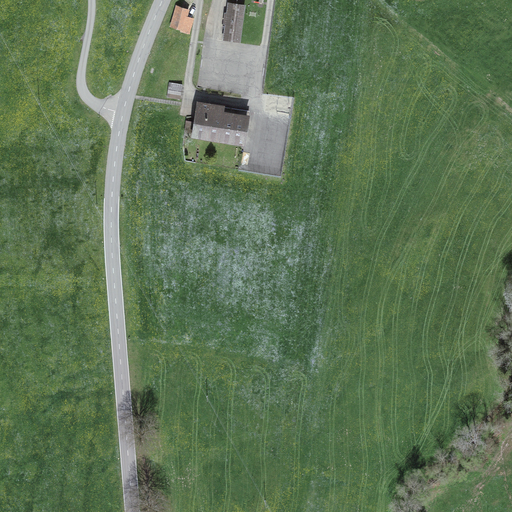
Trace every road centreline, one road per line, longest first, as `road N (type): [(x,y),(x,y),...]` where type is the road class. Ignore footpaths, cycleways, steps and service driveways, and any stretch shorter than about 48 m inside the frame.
road 1 (tertiary): [(162,0),(122,113),(111,207),(132,511)]
road 2 (track): [(199,0),(191,95),(254,105)]
road 3 (track): [(270,0),(248,145)]
road 4 (track): [(122,113),(96,104),(81,86),(91,0)]
